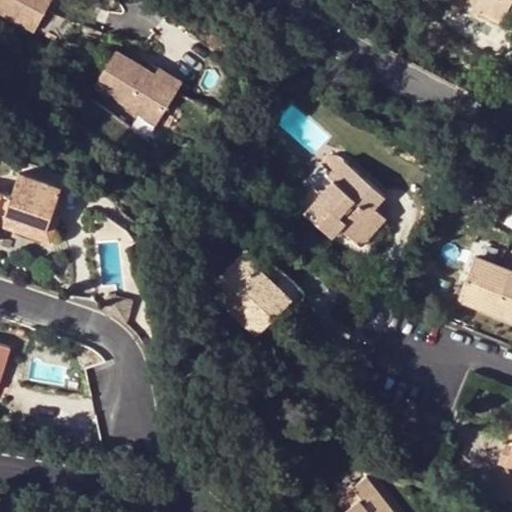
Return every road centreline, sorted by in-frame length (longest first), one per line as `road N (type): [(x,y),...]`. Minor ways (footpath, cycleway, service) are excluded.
road 1 (residential): [(0,293),(90,324),(118,352),(152,435),(203,508)]
road 2 (tertiary): [(511,127),(464,110),(256,0)]
road 3 (residential): [(0,470),(203,508)]
